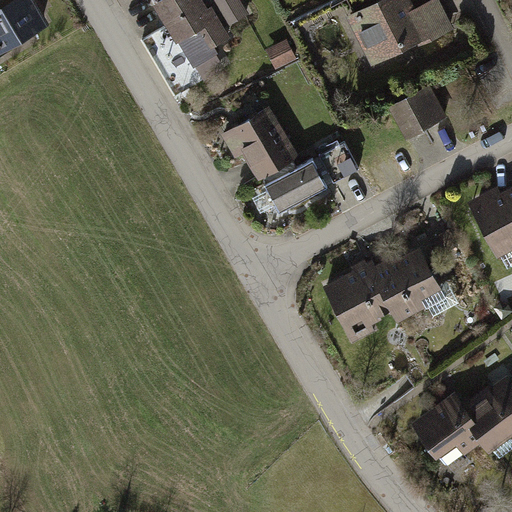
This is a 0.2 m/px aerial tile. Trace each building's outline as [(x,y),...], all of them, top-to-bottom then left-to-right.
[(0,0),(0,51),(53,23),(40,0),(0,0)] [(157,0),(154,2),(192,64),(234,38),(226,25),(251,10),(244,0),(157,0)] [(366,63),(453,24),(441,0),(429,0),(415,7),(411,0),(370,0),(344,12),(366,63)] [(279,64),(299,54),(293,40),(272,49),(279,64)] [(447,116),(430,86),(392,108),(408,137),(447,116)] [(269,102),(226,129),(256,176),(298,149),(269,102)] [(351,137),(323,149),(334,175),(362,162),(351,137)] [(314,153),(267,177),(281,204),(328,181),(314,153)] [(511,176),(469,198),(498,254),(511,247),(511,176)] [(448,292),(421,241),(391,257),(366,258),(320,283),(352,343),(448,292)] [(459,389),(415,420),(444,462),(470,445),(476,454),(511,430),(511,431),(511,377),(508,372),(467,400),(459,389)]
